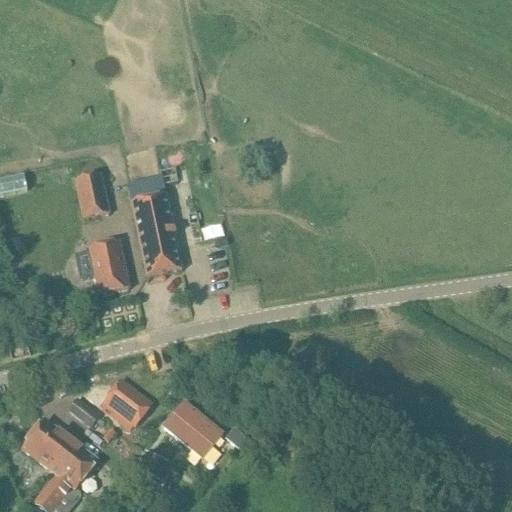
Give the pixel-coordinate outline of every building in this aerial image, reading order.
[(110,216),(102,178),(74,184),(83,223),(110,216)] [(185,274),(168,199),(132,207),(148,282),(185,274)] [(93,253),(93,256),(79,259),(84,282),(98,279),(102,299),(131,293),(121,247),(93,253)] [(121,384),(104,406),(135,431),(152,408),(121,384)] [(100,418),(78,401),(68,414),(91,431),(100,418)] [(163,430),(202,462),(222,437),(184,405),(163,430)] [(71,511),(81,501),(80,496),(77,493),(98,465),(44,424),(22,453),(56,478),(34,508),(39,511),(71,511)] [(147,452),(138,469),(161,482),(171,464),(147,452)]
